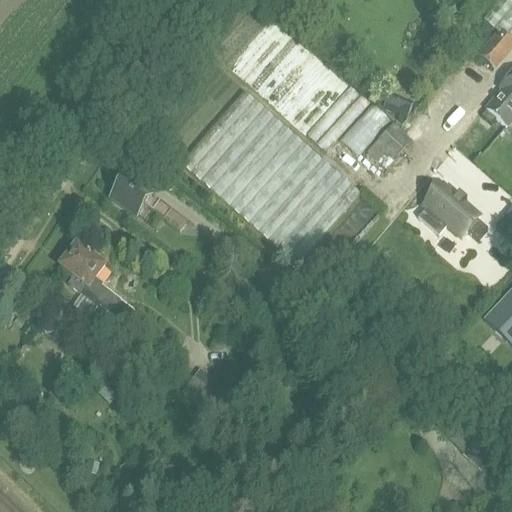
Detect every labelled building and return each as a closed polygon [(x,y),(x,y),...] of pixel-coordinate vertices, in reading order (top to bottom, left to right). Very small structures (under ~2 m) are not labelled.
[(501,30),(478,57),(495,72),(511,51),(511,0),(505,0),(489,20),(501,30)] [(495,120),(506,129),(511,121),(511,82),(481,118),(490,126),(495,120)] [(243,96),(180,169),(295,267),(358,194),(243,96)] [(412,139),(394,123),(367,154),(385,170),(412,139)] [(164,221),(171,212),(126,180),(111,200),(137,219),(145,208),(164,221)] [(488,232),(477,223),(480,220),(464,207),(467,204),(459,197),(456,200),(442,187),(424,209),(426,211),(418,221),(439,239),(447,229),(462,241),(467,235),(477,244),(488,232)] [(511,209),(495,229),(511,244),(511,209)] [(83,298),(87,293),(103,305),(100,309),(124,328),(135,313),(101,288),(103,286),(96,280),(105,269),(77,248),(61,269),(74,279),(68,287),(83,298)] [(511,293),(484,322),(511,348),(511,293)] [(14,323),(21,329),(26,323),(18,318),(14,323)] [(215,421),(249,374),(230,359),(213,382),(201,373),(183,397),(215,421)] [(67,463),(67,462),(66,462),(65,461),(71,455),(65,450),(73,441),(68,437),(72,432),(64,424),(68,420),(59,411),(50,420),(59,428),(45,444),(66,464),(67,463)] [(511,473),(477,441),(464,456),(488,478),(478,488),(496,504),(511,486),(511,473)] [(89,463),(87,474),(96,476),(98,465),(89,463)]
